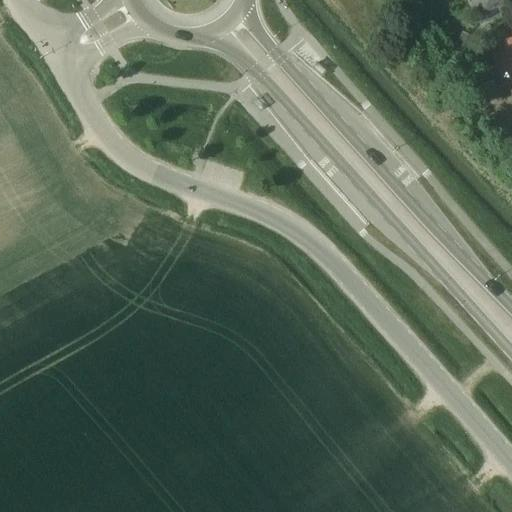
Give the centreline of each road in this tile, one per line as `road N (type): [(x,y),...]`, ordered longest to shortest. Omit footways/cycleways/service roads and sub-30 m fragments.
road 1 (unclassified): [(511,468),(349,278),(282,220),(157,176),(105,143),(62,76)]
road 2 (secondary): [(206,32),(257,73),(511,351)]
road 3 (secondary): [(511,301),(276,57),(239,3)]
